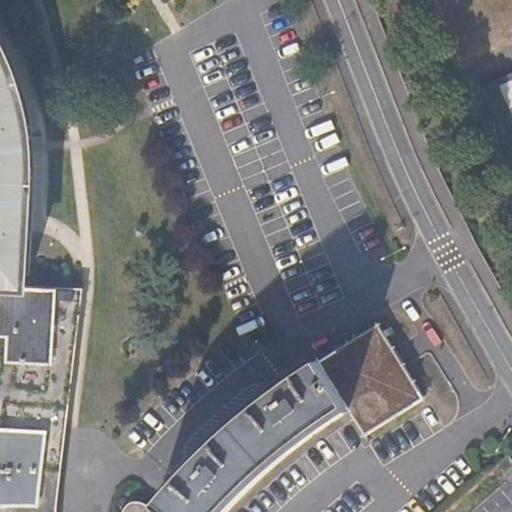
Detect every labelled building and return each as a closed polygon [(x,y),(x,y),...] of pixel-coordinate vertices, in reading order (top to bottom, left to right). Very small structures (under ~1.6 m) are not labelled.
[(0,288),(23,290),(27,188),(26,148),(22,122),(18,100),(12,82),(2,58),(0,54),(0,288)] [(511,158),(511,76),(482,89),(511,158)] [(0,511),(56,511),(79,293),(52,292),(23,290),(0,288),(0,511)] [(328,358),(321,364),(347,408),(350,413),(405,369),(378,326),(328,358)] [(254,415),(227,439),(201,464),(177,489),(162,507),(168,511),(224,511),(230,506),(244,493),(285,456),(318,429),(347,408),(321,364),(283,392),(254,415)] [(424,399),(405,369),(350,413),(364,436),(416,404),(424,399)] [(129,511),(168,511),(162,507),(157,511),(145,504),(139,503),(133,507),(129,511)]
